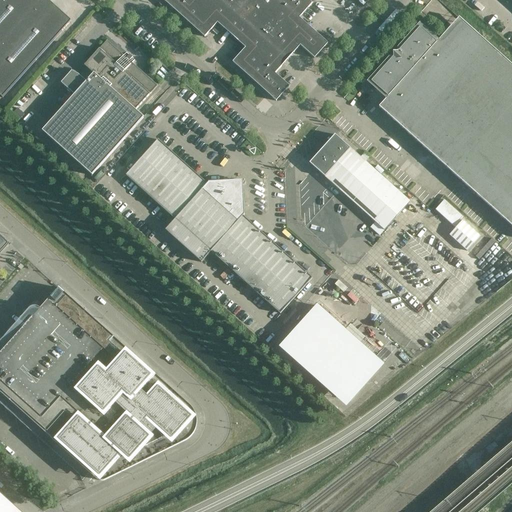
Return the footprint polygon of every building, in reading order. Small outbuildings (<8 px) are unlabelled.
[(0,0),(0,95),(3,98),(72,21),(48,0),(0,0)] [(163,0),(205,37),(217,23),(245,48),(233,62),(276,101),(290,86),(275,73),(300,45),(315,58),(328,43),(299,18),(312,3),(308,0),(163,0)] [(371,82),(380,90),(388,97),(379,107),(511,226),(511,65),(481,37),(468,52),(446,32),(437,43),(420,28),(398,52),(393,53),(393,57),(371,82)] [(84,66),(93,74),(86,82),(78,74),(71,71),(61,83),(74,95),(42,131),(92,175),(143,118),(135,110),(157,86),(132,63),(135,60),(126,52),(123,55),(107,40),(84,66)] [(335,135),(309,163),(375,222),(371,228),(379,236),(410,202),(335,135)] [(280,314),(312,278),(243,216),(244,214),(243,186),(237,181),(229,181),(225,177),(221,182),(209,182),(207,184),(158,140),(126,175),(175,220),(165,230),(201,263),(211,252),(280,314)] [(463,217),(444,200),(436,210),(456,228),(461,222),(460,221),(463,217)] [(463,220),(461,222),(456,228),(450,235),(468,251),(481,237),(463,220)] [(0,252),(8,243),(0,236),(0,252)] [(190,406),(59,288),(34,316),(0,354),(0,392),(36,425),(39,438),(56,453),(61,447),(97,479),(100,480),(104,480),(107,479),(191,437),(196,428),(197,421),(196,415),(194,410),(190,406)] [(318,306),(284,344),(342,395),(376,357),(318,306)]
